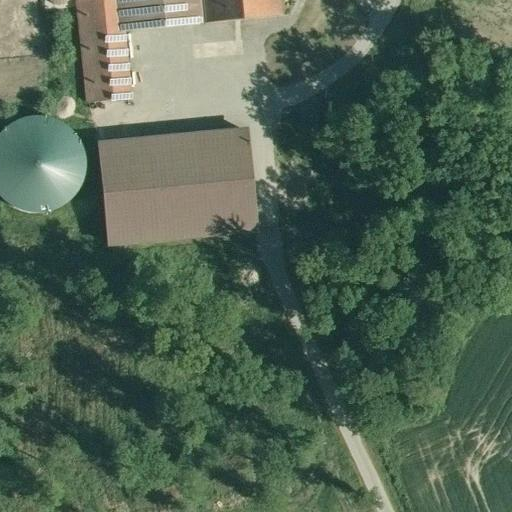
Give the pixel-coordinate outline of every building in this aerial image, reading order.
[(118,0),(78,0),(88,103),(128,99),(122,32),(118,0)] [(118,0),(122,32),(201,24),(198,0),(118,0)] [(198,0),(201,24),(281,16),(279,0),(198,0)] [(8,124),(0,130),(0,205),(16,215),(35,217),(54,212),(69,200),(78,183),(80,164),(75,145),(63,130),(46,121),(27,118),(8,124)] [(246,154),(106,159),(107,207),(247,202),(246,154)]
